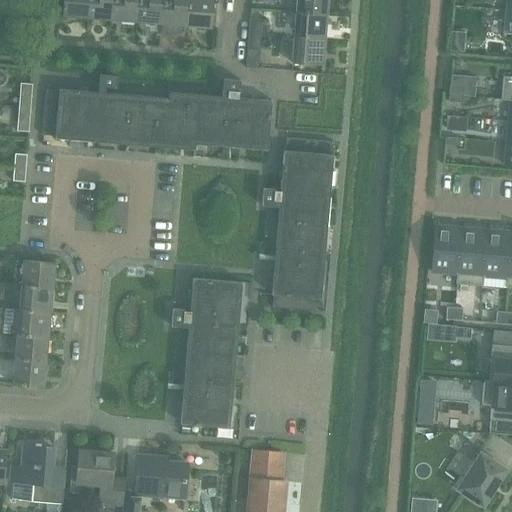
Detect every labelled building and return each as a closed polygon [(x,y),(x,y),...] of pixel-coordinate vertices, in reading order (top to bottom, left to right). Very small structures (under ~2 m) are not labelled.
[(63,0),(62,16),(86,18),(87,0),(63,0)] [(87,0),(86,18),(111,20),(112,0),(87,0)] [(112,0),(111,20),(136,22),(137,0),(112,0)] [(137,0),(136,22),(160,24),(162,0),(137,0)] [(162,0),(160,24),(185,26),(187,0),(162,0)] [(187,0),(185,26),(210,28),(212,0),(187,0)] [(295,0),(294,13),(325,15),(325,0),(295,0)] [(511,11),(504,10),(502,34),(511,35),(510,48),(511,48),(511,11)] [(294,13),(292,37),(323,40),(325,15),(294,13)] [(249,19),(248,34),(260,35),(261,20),(249,19)] [(450,31),(449,52),(463,53),(465,32),(450,31)] [(248,34),(247,50),(259,51),(260,35),(248,34)] [(321,65),(323,40),(292,37),(290,63),(321,65)] [(83,91),(79,140),(97,142),(103,75),(99,75),(98,92),(83,91)] [(103,75),(97,142),(116,143),(120,94),(104,93),(105,87),(115,88),(116,76),(103,75)] [(511,77),(502,77),(500,99),(511,100),(511,77)] [(214,96),(210,145),(229,147),(235,80),(223,79),(221,97),(214,96)] [(235,80),(229,147),(248,148),(252,100),(237,98),(238,92),(239,92),(240,81),(235,80)] [(20,83),(19,91),(31,92),(32,84),(20,83)] [(449,87),(448,94),(463,96),(463,89),(449,87)] [(45,90),(41,135),(54,136),(54,138),(60,139),(64,90),(58,89),(58,91),(45,90)] [(64,90),(60,139),(79,140),(83,91),(64,90)] [(19,91),(19,99),(31,100),(31,92),(19,91)] [(158,98),(154,147),(172,148),(177,93),(169,92),(168,99),(158,98)] [(177,93),(172,148),(191,150),(196,95),(177,93)] [(120,94),(116,143),(135,145),(139,96),(120,94)] [(448,94),(448,102),(462,103),(463,96),(448,94)] [(196,95),(191,150),(194,150),(195,144),(210,145),(214,96),(196,95)] [(139,96),(135,145),(154,147),(158,98),(139,96)] [(19,99),(18,107),(30,108),(31,100),(19,99)] [(511,100),(500,99),(500,100),(510,101),(508,121),(511,121),(511,100)] [(252,100),(248,148),(266,150),(271,101),(252,100)] [(18,107),(17,115),(29,116),(30,108),(18,107)] [(17,115),(17,123),(29,124),(29,116),(17,115)] [(447,116),(445,128),(465,130),(466,118),(447,116)] [(16,131),(28,132),(29,124),(17,123),(16,131)] [(445,137),(444,145),(458,146),(459,139),(445,137)] [(283,151),(283,159),(331,163),(332,155),(331,155),(332,142),(286,138),(284,151),(283,151)] [(283,159),(281,180),(330,185),(331,163),(283,159)] [(262,188),(261,200),(328,206),(330,185),(281,180),(280,191),(274,190),(274,189),(262,188)] [(278,207),(277,223),(326,227),(328,206),(261,200),(261,206),(278,207)] [(277,223),(275,244),(324,248),(326,227),(277,223)] [(461,229),(435,226),(431,271),(456,274),(455,283),(456,283),(461,229)] [(461,229),(456,283),(481,286),(486,231),(461,229)] [(506,278),(505,288),(507,288),(511,233),(486,231),(481,286),(482,286),(483,276),(506,278)] [(275,244),(273,265),(322,269),(324,248),(275,244)] [(23,261),(21,286),(51,289),(53,263),(23,261)] [(273,265),(271,286),(321,290),(322,269),(273,265)] [(192,278),(191,297),(239,301),(241,282),(192,278)] [(21,286),(19,310),(4,308),(4,310),(49,314),(51,289),(21,286)] [(273,295),(272,307),(316,311),(317,299),(320,299),(321,290),(271,286),(271,295),(273,295)] [(172,309),(171,313),(238,319),(239,301),(191,297),(189,312),(183,311),(183,310),(172,309)] [(454,308),(446,307),(445,319),(453,320),(454,308)] [(461,320),(462,309),(454,308),(453,320),(461,321),(461,320)] [(2,334),(16,335),(47,338),(49,314),(4,310),(2,334)] [(504,312),(496,312),(495,324),(503,324),(504,312)] [(511,325),(511,313),(504,312),(503,324),(511,325)] [(188,328),(187,333),(236,337),(238,319),(171,313),(170,326),(188,328)] [(455,327),(455,337),(469,339),(470,329),(455,327)] [(187,333),(186,351),(235,355),(236,337),(187,333)] [(16,335),(14,361),(44,363),(47,338),(16,335)] [(490,358),(488,381),(493,381),(511,382),(511,346),(492,345),(490,358)] [(186,351),(184,369),(233,373),(235,355),(186,351)] [(14,361),(12,385),(42,387),(44,363),(14,361)] [(184,369),(183,387),(232,391),(233,373),(184,369)] [(420,379),(419,391),(430,392),(431,380),(420,379)] [(484,381),(481,405),(491,406),(490,419),(489,433),(511,434),(511,382),(493,381),(488,381),(484,380),(484,381)] [(183,387),(181,405),(230,409),(232,391),(183,387)] [(181,405),(180,424),(228,428),(230,409),(181,405)] [(417,415),(416,424),(428,424),(429,416),(417,415)] [(11,467),(9,483),(13,483),(12,500),(62,504),(65,468),(52,466),(53,449),(22,446),(20,467),(11,467)] [(93,494),(94,487),(98,487),(97,506),(122,508),(123,497),(125,479),(111,477),(113,453),(78,450),(77,466),(71,465),(69,492),(93,494)] [(280,482),(282,454),(252,451),(247,511),(282,511),(284,482),(280,482)] [(506,470),(480,453),(456,489),(482,506),(506,470)] [(123,497),(122,508),(121,511),(139,511),(141,497),(183,501),(187,463),(156,461),(156,457),(138,455),(134,498),(123,497)] [(411,498),(409,511),(424,511),(426,499),(411,498)]
